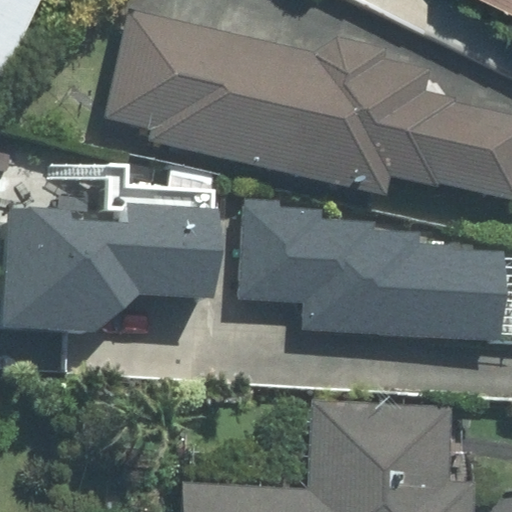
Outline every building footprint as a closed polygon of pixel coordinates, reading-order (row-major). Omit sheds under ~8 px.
[(0,0),(0,38),(16,0),(0,0)] [(511,0),(474,0),(511,25),(511,0)] [(92,141),(284,185),(376,205),(380,188),(502,216),(511,170),(511,123),(409,100),(414,79),(314,56),(122,12),(92,141)] [(199,303),(204,201),(117,196),(119,161),(2,155),(0,192),(0,335),(79,339),(111,306),(199,303)] [(229,303),(289,307),(287,330),(487,344),(493,256),(433,251),(434,231),(308,223),(309,205),(236,201),(229,303)] [(428,420),(299,413),(294,495),(172,488),(170,511),(460,511),(462,488),(425,486),(428,420)]
